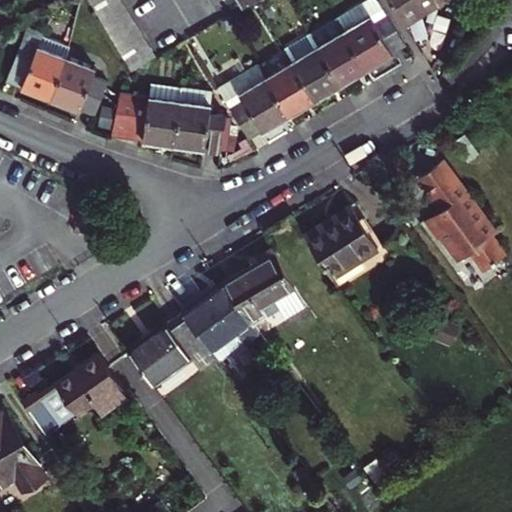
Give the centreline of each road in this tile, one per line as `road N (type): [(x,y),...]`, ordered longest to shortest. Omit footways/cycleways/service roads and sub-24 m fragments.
road 1 (residential): [(210,215),(434,84)]
road 2 (residential): [(0,342),(210,215)]
road 3 (residential): [(0,121),(172,191),(210,215)]
